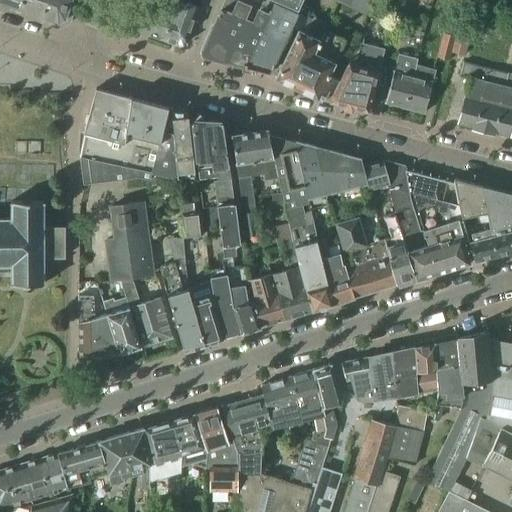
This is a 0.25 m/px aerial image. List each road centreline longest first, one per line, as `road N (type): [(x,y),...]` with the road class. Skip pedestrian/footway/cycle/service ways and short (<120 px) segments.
road 1 (residential): [(0,437),(511,283)]
road 2 (residential): [(511,173),(178,87)]
